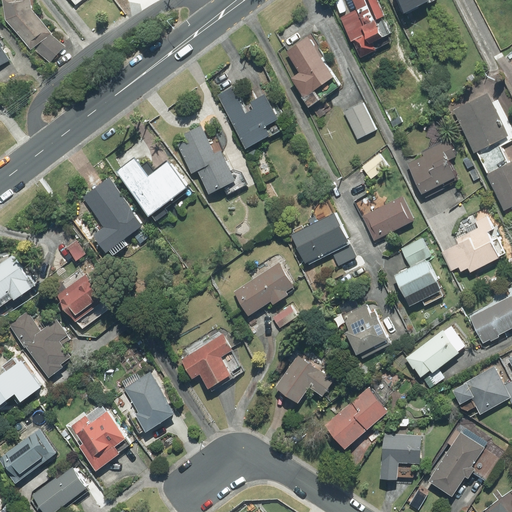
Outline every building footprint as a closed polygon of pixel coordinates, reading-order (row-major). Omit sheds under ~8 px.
[(30,0),(9,0),(2,1),(6,22),(51,65),(68,47),(33,13),(30,0)] [(367,0),(357,0),(354,1),(358,11),(340,18),(351,46),(381,34),(367,0)] [(437,0),(395,0),(404,23),(437,0)] [(335,80),(308,39),(286,54),(299,74),(290,80),(303,100),(335,80)] [(0,47),(0,68),(10,62),(0,47)] [(280,122),(266,95),(242,107),(232,88),(217,96),(245,151),(270,138),(266,129),(280,122)] [(507,138),(485,96),(454,112),(475,154),(507,138)] [(376,132),(363,104),(345,112),(359,141),(376,132)] [(215,155),(201,127),(183,135),(186,142),(177,146),(192,176),(197,173),(208,197),(236,183),(221,152),(215,155)] [(455,158),(446,141),(403,165),(421,197),(454,179),(446,163),(455,158)] [(388,166),(380,157),(363,167),(371,180),(388,166)] [(511,204),(511,160),(485,174),(503,209),(511,204)] [(185,191),(167,166),(147,180),(134,161),(118,173),(149,216),(185,191)] [(143,226),(110,180),(84,199),(107,230),(96,238),(106,252),(143,226)] [(414,220),(403,198),(364,217),(375,239),(414,220)] [(349,245),(334,215),(293,236),(307,265),(349,245)] [(492,229),(487,219),(477,223),(480,228),(458,239),(461,245),(451,250),(461,271),(467,268),(469,273),(499,259),(486,232),(492,229)] [(428,258),(420,241),(401,249),(409,266),(428,258)] [(86,256),(77,242),(67,249),(76,262),(86,256)] [(356,257),(350,246),(333,255),(338,266),(356,257)] [(34,290),(13,257),(0,264),(0,299),(8,295),(14,303),(34,290)] [(440,292),(425,260),(393,275),(408,307),(440,292)] [(274,307),(289,298),(285,291),(292,286),(278,263),(230,292),(244,316),(270,300),(274,307)] [(105,302),(86,276),(57,297),(76,323),(105,302)] [(511,294),(467,319),(482,347),(511,330),(511,294)] [(390,340),(372,301),(343,315),(350,330),(345,333),(356,355),(390,340)] [(294,302),(273,316),(281,328),(302,314),(294,302)] [(59,342),(69,335),(58,319),(43,330),(30,311),(9,325),(46,379),(72,361),(59,342)] [(437,368),(466,346),(449,325),(405,359),(430,391),(445,379),(437,368)] [(199,375),(208,389),(243,367),(221,331),(182,355),(183,357),(179,359),(191,380),(195,377),(199,375)] [(511,354),(507,357),(511,366),(511,380),(506,385),(494,365),(451,389),(465,414),(473,409),(479,418),(509,400),(511,405),(511,354)] [(274,388),(296,405),(309,387),(323,397),(333,382),(298,356),(274,388)] [(41,390),(22,362),(0,376),(0,406),(15,397),(20,404),(41,390)] [(146,432),(175,415),(150,373),(125,388),(139,412),(135,415),(146,432)] [(387,413),(367,389),(323,425),(343,449),(387,413)] [(99,400),(64,425),(96,471),(131,446),(99,400)] [(413,416),(396,416),(396,428),(412,429),(413,416)] [(41,427),(0,455),(0,464),(13,484),(58,453),(41,427)] [(487,450),(462,431),(419,488),(444,507),(487,450)] [(420,448),(421,448),(422,433),(406,433),(406,437),(399,436),(399,432),(382,432),(380,479),(398,480),(398,477),(414,478),(415,474),(419,474),(420,448)] [(55,511),(88,487),(73,465),(66,470),(68,471),(56,480),(55,478),(30,495),(41,511),(55,511)] [(84,511),(115,511),(122,507),(112,492),(84,511)] [(0,511),(18,511),(20,511),(0,495),(0,511)]
